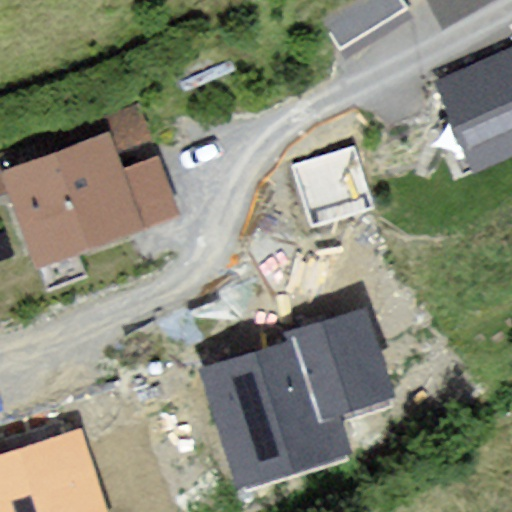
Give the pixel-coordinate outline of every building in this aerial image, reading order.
[(408,0),(338,0),(323,9),(342,40),(409,1),(408,0)] [(476,0),(438,0),(446,15),(476,0)] [(511,145),(511,52),(446,80),(480,159),(511,145)] [(117,134),(109,137),(15,168),(12,158),(0,162),(0,189),(18,183),(42,255),(171,212),(155,164),(121,176),(113,150),(147,138),(138,110),(112,118),(117,134)] [(110,511),(85,425),(0,449),(0,511),(110,511)]
